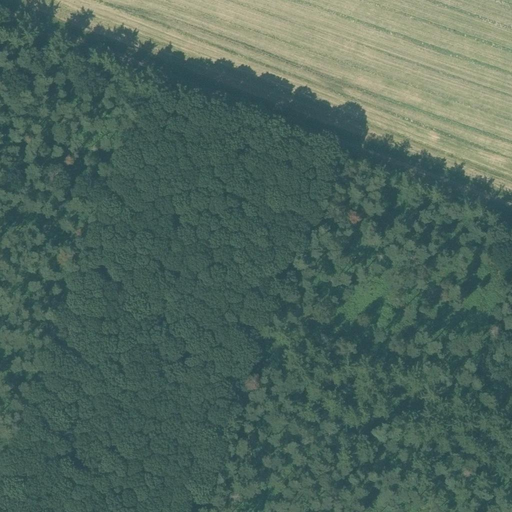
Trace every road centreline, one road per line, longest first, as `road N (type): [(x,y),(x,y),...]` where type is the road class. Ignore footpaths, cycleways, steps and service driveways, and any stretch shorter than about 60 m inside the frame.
road 1 (unknown): [(511,203),(170,75)]
road 2 (unknown): [(170,75),(0,7)]
